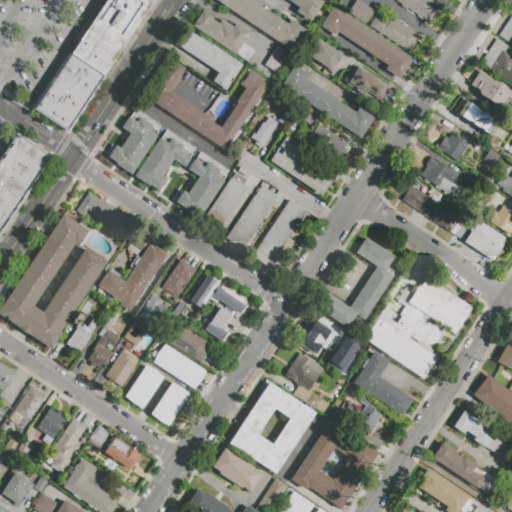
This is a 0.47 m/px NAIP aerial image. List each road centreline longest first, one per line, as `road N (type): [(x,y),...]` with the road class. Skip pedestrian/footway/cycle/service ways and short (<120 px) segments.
road 1 (residential): [(489,0),(182,461)]
road 2 (residential): [(287,306),(0,104)]
road 3 (residential): [(177,0),(0,266)]
road 4 (residential): [(511,296),(369,511)]
road 5 (residential): [(182,461),(0,335)]
road 6 (residential): [(510,300),(361,199)]
